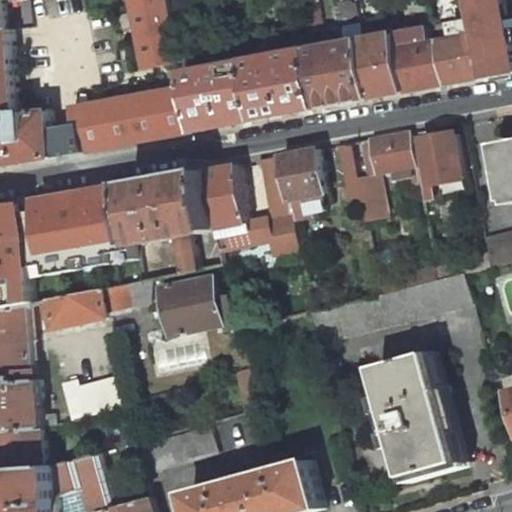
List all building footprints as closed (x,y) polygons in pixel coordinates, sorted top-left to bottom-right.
[(173,0),(136,0),(139,9),(145,39),(151,68),(187,61),(173,0)] [(8,22),(6,1),(5,1),(0,1),(0,168),(60,158),(58,131),(56,111),(22,113),(16,29),(9,29),(8,22)] [(317,51),(328,111),(382,101),(371,41),(368,26),(348,29),(351,45),(317,51)] [(417,46),(414,31),(404,33),(403,33),(401,36),(404,49),(417,46)] [(490,81),(511,76),(511,40),(510,41),(509,34),(487,38),(486,32),(481,34),(490,81)] [(404,49),(413,95),(490,81),(481,34),(476,34),(468,36),(417,46),(404,49)] [(404,49),(401,36),(371,41),(382,101),(413,95),(404,49)] [(317,51),(190,74),(192,85),(200,131),(328,111),(317,51)] [(192,85),(76,107),(80,127),(85,154),(200,131),(192,85)] [(80,127),(58,131),(60,158),(85,154),(80,127)] [(372,150),(371,150),(376,176),(396,172),(415,168),(422,167),(417,142),(415,132),(371,140),(372,150)] [(438,199),(436,187),(472,179),(464,135),(417,142),(422,167),(425,183),(428,201),(438,199)] [(345,146),(356,205),(367,203),(366,196),(364,187),(356,144),(345,146)] [(511,144),(503,146),(511,194),(511,144)] [(320,198),(336,195),(327,151),(287,159),(296,203),(320,198)] [(258,164),(270,222),(271,221),(299,215),(296,203),(287,159),(258,164)] [(224,230),(258,226),(248,166),(213,170),(224,230)] [(422,167),(415,168),(396,172),(398,178),(400,180),(417,177),(418,184),(425,183),(422,167)] [(144,245),(180,238),(188,273),(203,270),(195,235),(224,230),(213,170),(134,185),(142,237),(144,245)] [(370,221),(390,217),(385,190),(379,191),(378,184),(364,187),(366,196),(367,203),(370,221)] [(92,245),(142,237),(134,185),(122,188),(85,194),(92,245)] [(43,201),(51,251),(92,245),(85,194),(43,201)] [(320,198),(296,203),(299,215),(299,220),(323,215),(320,198)] [(36,238),(30,204),(0,207),(0,284),(29,279),(31,305),(32,305),(39,303),(41,303),(39,278),(36,238)] [(299,215),(271,221),(275,241),(279,257),(303,252),(305,249),(303,237),(299,220),(299,215)] [(511,233),(489,239),(492,254),(494,267),(511,262),(511,233)] [(494,267),(492,254),(441,267),(443,280),(469,273),(494,267)] [(441,267),(382,282),(384,295),(403,290),(443,280),(441,267)] [(477,304),(469,273),(443,280),(403,290),(409,321),(477,304)] [(218,277),(165,288),(173,324),(176,336),(207,329),(217,327),(228,325),(222,296),(218,277)] [(0,311),(31,305),(29,279),(0,284),(0,311)] [(98,291),(54,300),(50,301),(54,330),(117,317),(115,308),(135,304),(136,306),(154,302),(155,280),(147,281),(111,288),(98,291)] [(325,344),(409,321),(403,290),(384,295),(317,312),(325,344)] [(232,294),(222,296),(228,325),(229,331),(240,329),(232,294)] [(22,383),(46,381),(39,303),(32,305),(37,370),(21,371),(22,383)] [(0,432),(50,428),(46,381),(22,383),(21,371),(37,370),(32,305),(31,305),(0,311),(0,432)] [(446,387),(437,352),(382,367),(390,398),(393,407),(386,409),(387,414),(390,413),(395,433),(392,433),(394,438),(400,436),(411,476),(466,462),(455,418),(447,420),(444,405),(451,403),(448,392),(454,391),(453,385),(446,387)] [(254,370),(242,372),(251,413),(262,410),(254,370)] [(81,380),(67,384),(77,420),(131,405),(123,378),(83,389),(81,380)] [(141,447),(149,473),(222,452),(215,426),(141,447)] [(0,469),(53,465),(50,428),(0,432),(0,469)] [(68,511),(67,496),(86,491),(93,511),(106,511),(122,508),(106,454),(60,465),(53,465),(0,469),(0,511),(68,511)] [(193,494),(197,511),(315,511),(329,508),(315,460),(267,473),(266,470),(257,472),(258,476),(193,494)] [(67,496),(68,511),(93,511),(86,491),(67,496)] [(106,511),(160,511),(156,498),(122,508),(106,511)]
